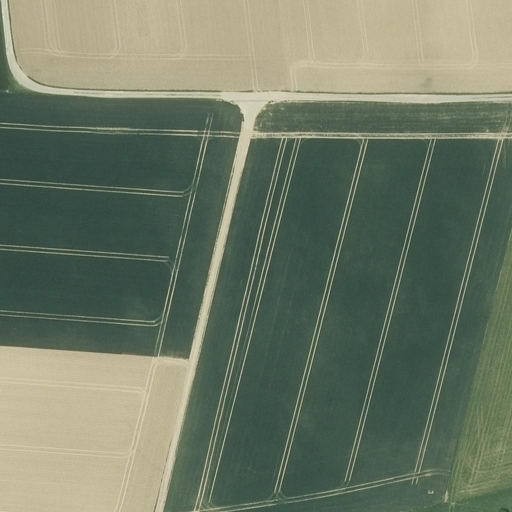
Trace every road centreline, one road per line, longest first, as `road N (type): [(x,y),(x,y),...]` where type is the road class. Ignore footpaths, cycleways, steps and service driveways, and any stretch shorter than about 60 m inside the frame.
road 1 (track): [(3,0),(16,78),(37,89),(511,98)]
road 2 (track): [(157,511),(255,96)]
